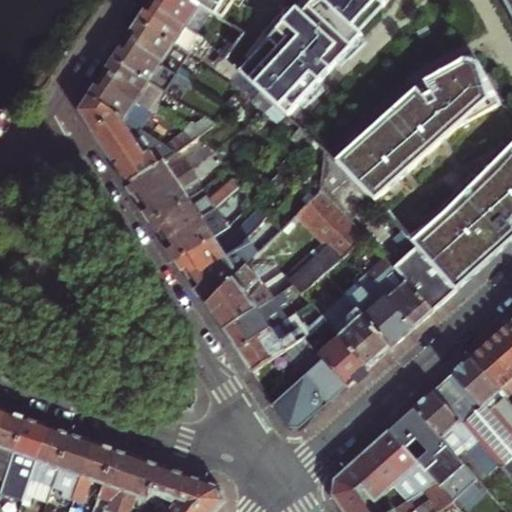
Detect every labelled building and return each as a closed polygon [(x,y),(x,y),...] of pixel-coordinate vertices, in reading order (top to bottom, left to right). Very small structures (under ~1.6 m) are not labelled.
[(155,0),(154,2),(172,14),(170,17),(187,29),(188,27),(203,37),(214,19),(185,0),(155,0)] [(185,0),(214,19),(229,28),(248,0),(185,0)] [(258,68),(247,79),(261,93),(289,120),(306,102),(312,108),(324,95),(318,89),(336,70),(346,60),(352,66),(359,59),(365,53),(358,47),(362,43),(365,40),(356,31),(379,7),(386,13),(393,0),(323,0),(323,1),(304,20),(298,26),(288,36),(283,31),(266,49),(255,66),(258,68)] [(511,0),(502,0),(511,16),(511,0)] [(148,12),(140,23),(191,56),(203,37),(188,27),(187,29),(170,17),(172,14),(154,2),(148,12)] [(136,30),(130,39),(148,50),(147,52),(146,54),(164,65),(165,64),(179,73),(189,81),(194,74),(183,67),(191,56),(140,23),(136,30)] [(124,48),(117,60),(166,93),(167,94),(177,79),(188,86),(190,82),(189,81),(179,73),(165,64),(164,65),(146,54),(147,52),(148,50),(130,39),(124,48)] [(336,164),(374,201),(378,205),(407,179),(413,173),(443,147),(449,141),(459,132),(502,106),(484,73),(475,57),(426,84),(422,88),(418,92),(395,113),(336,164)] [(247,79),(226,59),(219,66),(232,79),(231,82),(255,98),(261,93),(247,79)] [(111,67),(105,77),(124,88),(121,92),(138,103),(139,102),(155,112),(169,121),(173,114),(159,104),(166,93),(117,60),(111,67)] [(99,87),(92,97),(142,131),(155,112),(139,102),(138,103),(121,92),(124,88),(105,77),(99,87)] [(122,174),(129,185),(164,163),(178,154),(167,147),(142,131),(92,97),(82,113),(98,138),(122,174)] [(182,129),(187,132),(198,139),(216,126),(206,119),(195,127),(189,124),(182,129)] [(187,132),(167,147),(178,154),(198,139),(187,132)] [(422,222),(427,229),(446,216),(510,153),(503,146),(494,155),(464,185),(454,195),(440,209),(422,222)] [(136,196),(139,202),(157,191),(159,194),(176,184),(176,181),(196,168),(211,156),(203,147),(185,161),(169,171),(164,163),(129,185),(136,196)] [(410,241),(457,294),(479,274),(511,244),(511,150),(510,153),(446,216),(427,229),(410,241)] [(336,164),(324,154),(323,190),(351,222),(374,201),(336,164)] [(148,215),(154,223),(188,200),(182,191),(195,182),(217,163),(211,156),(196,168),(176,181),(176,184),(159,194),(157,191),(139,202),(148,215)] [(322,182),(314,175),(309,181),(317,189),(322,182)] [(161,234),(164,240),(182,229),(184,232),(201,221),(201,218),(216,210),(238,188),(231,181),(210,200),(207,196),(192,206),(188,200),(154,223),(161,234)] [(174,254),(178,261),(213,238),(228,229),(222,219),(246,197),(238,188),(216,210),(201,218),(201,221),(184,232),(182,229),(164,240),(174,254)] [(351,222),(323,190),(298,215),(323,244),(286,278),(303,297),(366,239),(351,222)] [(185,272),(189,277),(207,266),(209,269),(227,258),(225,256),(240,247),(248,239),(268,219),(260,212),(233,237),(219,247),(213,238),(178,261),(185,272)] [(409,257),(395,270),(434,314),(448,303),(457,294),(410,241),(403,233),(397,238),(400,242),(398,244),(409,257)] [(200,294),(208,306),(249,265),(261,253),(248,239),(240,247),(225,256),(227,258),(209,269),(207,266),(189,277),(200,294)] [(434,314),(395,270),(386,261),(368,278),(386,297),(416,331),(428,320),(434,314)] [(219,322),(225,333),(273,301),(259,277),(249,265),(208,306),(219,322)] [(406,339),(416,331),(386,297),(373,308),(371,302),(356,285),(344,296),(346,297),(393,351),(406,339)] [(234,346),(239,353),(294,317),(296,317),(282,296),(273,301),(225,333),(234,346)] [(383,360),(393,351),(346,297),(322,319),(326,323),(336,334),(370,372),(383,360)] [(248,367),(253,374),(286,354),(305,341),(326,323),(322,319),(309,330),(305,326),(302,327),(294,317),(239,353),(248,367)] [(511,382),(511,331),(509,328),(504,332),(479,355),(477,356),(472,361),(500,393),(511,382)] [(361,379),(370,372),(336,334),(315,353),(324,363),(349,391),(361,379)] [(500,393),(472,361),(464,367),(454,377),(481,409),(500,393)] [(324,363),(303,381),(324,413),(338,400),(349,391),(324,363)] [(481,409),(454,377),(444,385),(427,400),(415,411),(455,456),(462,450),(465,453),(489,479),(501,469),(511,481),(511,427),(494,409),(486,415),(481,409)] [(303,381),(274,407),(291,433),(302,433),(315,421),(324,413),(303,381)] [(511,405),(506,399),(494,409),(511,427),(511,405)] [(455,456),(415,411),(405,420),(390,434),(406,452),(416,442),(428,456),(418,466),(437,487),(441,491),(453,505),(479,482),(459,459),(455,456)] [(19,418),(5,414),(0,428),(0,477),(6,480),(27,421),(19,418)] [(41,426),(27,421),(6,480),(0,495),(22,503),(25,497),(49,429),(41,426)] [(61,433),(49,429),(25,497),(32,499),(47,505),(59,471),(71,437),(61,433)] [(406,452),(390,434),(361,459),(336,481),(333,498),(341,511),(371,511),(371,510),(382,501),(390,509),(404,497),(409,504),(437,487),(418,466),(406,452)] [(84,441),(71,437),(59,471),(71,475),(63,499),(73,503),(93,444),(84,441)] [(106,449),(93,444),(73,503),(84,506),(92,482),(104,487),(116,452),(106,449)] [(462,450),(455,456),(459,459),(465,453),(462,450)] [(127,456),(116,452),(104,487),(115,491),(107,511),(119,511),(138,460),(127,456)] [(150,464),(138,460),(119,511),(131,511),(136,498),(149,502),(151,496),(161,468),(150,464)] [(191,478),(161,468),(151,496),(175,504),(168,511),(217,511),(225,503),(222,489),(191,478)] [(396,511),(442,511),(453,505),(441,491),(437,487),(409,504),(396,511)] [(32,499),(25,497),(22,503),(22,505),(29,507),(32,499)]
